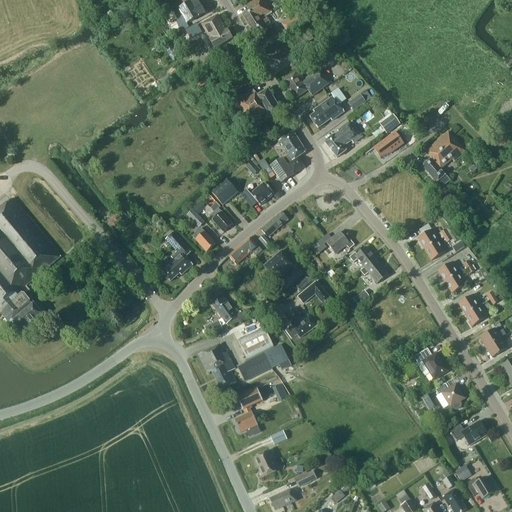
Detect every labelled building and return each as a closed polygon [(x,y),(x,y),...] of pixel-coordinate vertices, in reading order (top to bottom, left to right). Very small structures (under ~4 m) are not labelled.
[(181,31),(188,26),(187,24),(206,14),(198,0),(195,0),(173,12),(178,21),(176,23),(181,31)] [(243,15),(254,36),(272,26),(266,17),(272,14),(263,0),(254,0),(245,5),(248,12),(243,15)] [(281,23),(288,34),(289,36),(309,22),(300,8),(287,17),(288,18),(281,23)] [(173,11),(163,16),(175,36),(177,35),(176,35),(182,32),(189,28),(188,26),(181,31),(176,23),(178,21),(173,12),(173,11)] [(228,29),(226,30),(218,16),(201,25),(214,49),(233,39),(228,29)] [(299,46),(313,39),(309,30),(295,36),(299,46)] [(171,45),(165,49),(172,60),(178,56),(171,45)] [(285,80),(288,85),(296,99),(308,91),(313,96),(330,84),(321,69),(304,81),(299,72),(285,80)] [(206,78),(200,81),(203,87),(209,84),(206,78)] [(240,93),(241,94),(251,89),(247,82),(230,92),(233,97),(240,93)] [(266,113),(270,119),(282,112),(269,90),(257,97),(253,90),(235,101),(251,127),(256,124),(256,123),(261,119),(259,116),(266,113)] [(361,95),(366,103),(372,99),(367,91),(361,95)] [(361,95),(348,104),(354,112),(366,103),(361,95)] [(331,120),(332,121),(344,113),(333,97),(315,110),(317,112),(310,117),(318,129),(331,120)] [(393,115),(380,125),(387,135),(401,125),(393,115)] [(344,146),(362,135),(358,128),(354,130),(350,124),(337,132),(338,133),(325,142),(337,158),(347,150),(344,146)] [(281,184),(288,179),(305,168),(299,158),(306,153),(293,132),(279,141),(290,157),(284,160),(283,158),(270,166),(281,184)] [(395,132),(373,149),(380,158),(392,154),(405,145),(395,132)] [(454,162),(466,152),(448,132),(426,152),(432,158),(422,166),(442,189),(450,182),(441,171),(453,160),(454,162)] [(259,164),(269,180),(275,177),(264,161),(259,164)] [(254,176),(260,170),(253,162),(246,168),(254,176)] [(473,165),(468,169),(472,174),(477,170),(473,165)] [(362,166),(353,172),(358,179),(367,173),(362,166)] [(212,194),(223,207),(238,192),(228,181),(212,194)] [(258,203),(261,207),(275,194),(265,183),(251,195),(247,190),(241,195),(253,208),(258,203)] [(62,256),(14,199),(0,210),(0,315),(1,315),(10,325),(11,324),(20,334),(43,315),(34,304),(33,305),(24,295),(30,291),(26,286),(62,256)] [(200,203),(193,209),(199,215),(205,209),(200,203)] [(209,217),(223,234),(234,224),(219,208),(220,207),(217,203),(211,208),(215,212),(209,217)] [(205,223),(194,211),(187,217),(199,229),(205,223)] [(289,220),(282,212),(261,230),(268,237),(289,220)] [(106,223),(111,228),(118,222),(113,216),(106,223)] [(192,237),(207,253),(216,245),(202,228),(192,237)] [(442,240),(444,239),(454,233),(450,228),(439,235),(442,240)] [(425,251),(440,241),(433,230),(418,239),(425,251)] [(180,278),(194,265),(187,257),(193,251),(173,232),(165,240),(178,252),(172,258),(173,259),(162,270),(164,272),(163,273),(171,281),(178,275),(180,278)] [(350,240),(348,242),(340,232),(326,244),(335,255),(346,246),(349,249),(354,245),(350,240)] [(454,233),(444,239),(447,244),(451,242),(453,244),(458,241),(454,233)] [(270,243),(264,236),(260,240),(265,247),(270,243)] [(229,257),(236,265),(257,247),(250,238),(229,257)] [(440,241),(425,251),(432,262),(446,253),(440,241)] [(456,253),(465,248),(462,242),(453,248),(456,253)] [(366,271),(378,262),(367,248),(357,256),(355,253),(350,258),(354,262),(357,260),(364,269),(366,271)] [(294,266),(282,252),(264,267),(276,281),(294,266)] [(467,270),(473,266),(472,265),(475,263),(472,259),(464,265),(467,270)] [(366,271),(364,269),(361,271),(364,276),(368,273),(377,285),(388,276),(378,262),(366,271)] [(445,283),(461,274),(453,262),(438,272),(445,283)] [(278,282),(286,291),(305,275),(296,266),(278,282)] [(473,266),(467,270),(470,275),(476,271),(473,266)] [(461,274),(445,283),(452,295),(468,285),(461,274)] [(312,283),(306,275),(294,284),(300,292),(312,283)] [(315,295),(322,289),(317,282),(298,297),(304,304),(315,295)] [(490,302),(501,295),(498,290),(487,297),(490,302)] [(359,306),(370,297),(366,292),(355,300),(359,306)] [(226,326),(227,325),(238,317),(223,294),(210,303),(226,326)] [(501,295),(490,302),(493,307),(504,300),(501,295)] [(465,316),(480,307),(473,296),(459,304),(465,316)] [(480,307),(465,316),(472,327),(487,318),(480,307)] [(303,320),(299,316),(295,320),(289,312),(284,316),(292,327),(286,331),(291,339),(297,335),(300,339),(317,327),(309,316),(303,320)] [(229,327),(246,319),(242,313),(238,316),(238,317),(227,325),(229,327)] [(204,327),(208,335),(223,329),(219,321),(204,327)] [(271,366),(283,360),(287,358),(281,345),(275,348),(265,328),(237,341),(247,362),(238,367),(245,382),(272,369),(271,366)] [(486,348),(501,339),(495,329),(480,338),(486,348)] [(501,339),(486,348),(492,358),(508,349),(501,339)] [(235,370),(231,360),(229,361),(221,344),(198,354),(207,374),(212,371),(221,391),(238,383),(232,371),(235,370)] [(448,372),(437,353),(432,356),(427,349),(414,358),(419,365),(423,363),(434,381),(448,372)] [(506,377),(511,373),(511,360),(500,367),(506,377)] [(449,406),(451,408),(452,407),(453,408),(454,409),(456,410),(457,410),(459,409),(460,408),(461,407),(461,405),(461,403),(460,402),(465,399),(456,384),(449,389),(445,384),(435,390),(439,396),(437,397),(444,409),(449,406)] [(282,385),(276,388),(278,393),(284,391),(282,385)] [(243,411),(246,416),(234,421),(240,434),(258,426),(252,413),(249,408),(263,401),(257,388),(237,398),(243,411)] [(423,399),(430,410),(435,407),(428,396),(423,399)] [(460,425),(450,432),(456,442),(464,437),(470,446),(488,435),(479,422),(464,431),(460,425)] [(271,438),(275,446),(287,441),(283,432),(271,438)] [(258,468),(274,461),(269,450),(253,457),(258,468)] [(274,461),(258,468),(263,479),(278,472),(274,461)] [(461,483),(468,479),(472,476),(466,467),(456,474),(461,483)] [(457,485),(448,472),(440,477),(448,490),(457,485)] [(311,473),(308,475),(307,473),(287,482),(288,486),(296,482),(299,489),(315,482),(311,473)] [(494,493),(485,478),(478,482),(476,478),(466,484),(474,496),(479,493),(483,499),(494,493)] [(344,493),(352,487),(348,482),(340,488),(344,493)] [(428,484),(422,487),(431,501),(437,498),(428,484)] [(275,511),(288,505),(296,501),(291,489),(270,499),(275,511)] [(463,511),(467,510),(462,502),(463,502),(456,489),(443,497),(449,508),(451,506),(454,511),(463,511)] [(345,497),(340,491),(330,499),(335,505),(345,497)] [(403,506),(411,501),(404,491),(397,496),(403,506)] [(418,511),(412,501),(402,507),(405,511),(418,511)] [(387,511),(391,510),(386,502),(378,507),(381,511),(387,511)] [(439,511),(435,503),(423,510),(423,511),(439,511)]
